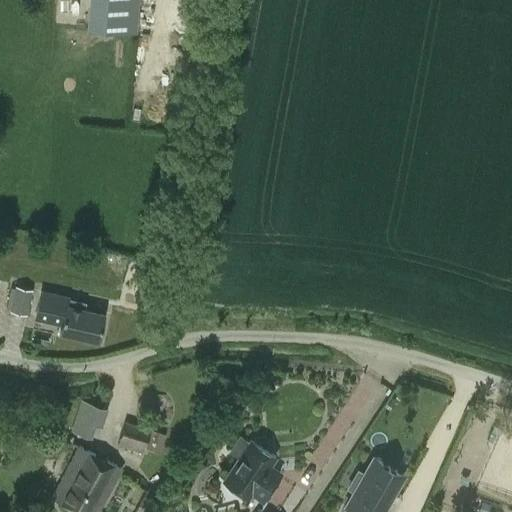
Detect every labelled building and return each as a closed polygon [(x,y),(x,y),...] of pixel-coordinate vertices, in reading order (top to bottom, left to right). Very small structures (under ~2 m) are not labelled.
[(89,0),(87,27),(134,30),(136,30),(138,0),(89,0)] [(12,309),(28,313),(33,287),(17,284),(12,309)] [(60,330),(98,338),(104,312),(86,309),(87,302),(42,292),(37,316),(62,321),(60,330)] [(105,407),(81,400),(76,417),(95,424),(100,425),(105,407)] [(125,421),(118,444),(142,452),(144,446),(160,451),(166,434),(125,421)] [(252,494),(262,501),(283,470),(273,464),(278,456),(250,437),(249,440),(240,433),(229,450),(238,455),(222,479),(250,498),(252,494)] [(79,445),(52,496),(81,511),(99,511),(122,469),(79,445)] [(345,505),(358,511),(381,511),(403,474),(373,457),(363,474),(358,471),(349,486),(354,489),(345,505)]
